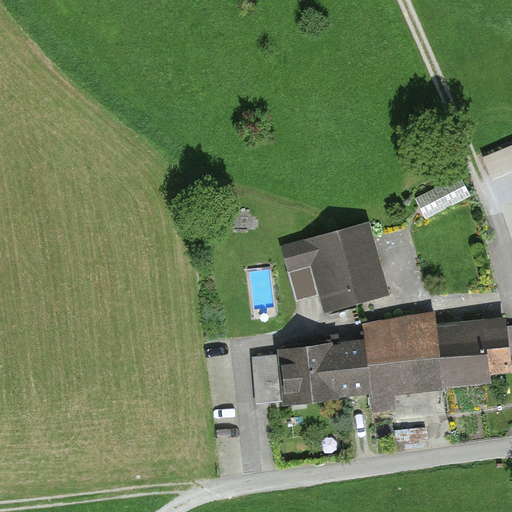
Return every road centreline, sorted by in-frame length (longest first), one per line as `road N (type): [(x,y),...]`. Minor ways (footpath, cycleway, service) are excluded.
road 1 (residential): [(511,444),(225,483)]
road 2 (track): [(225,483),(0,501)]
